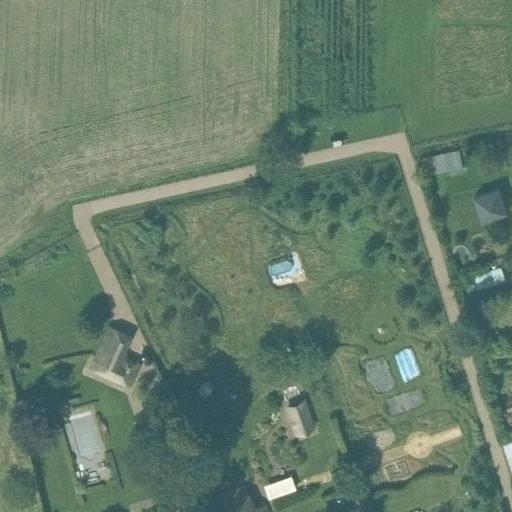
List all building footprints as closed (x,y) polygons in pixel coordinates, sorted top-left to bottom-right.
[(461,148),(423,154),(426,172),(464,165),(461,148)] [(511,189),(488,195),(494,222),(511,217),(511,189)] [(90,369),(130,387),(139,365),(100,348),(90,369)] [(304,399),(284,406),(296,436),(303,434),(305,441),(315,437),(312,430),(315,429),(304,399)] [(141,436),(164,498),(195,486),(172,425),(141,436)] [(511,437),(502,441),(511,469),(511,437)] [(267,496),(296,489),(292,474),(264,481),(267,496)] [(221,511),(267,511),(265,503),(255,507),(247,486),(218,498),(221,511)]
